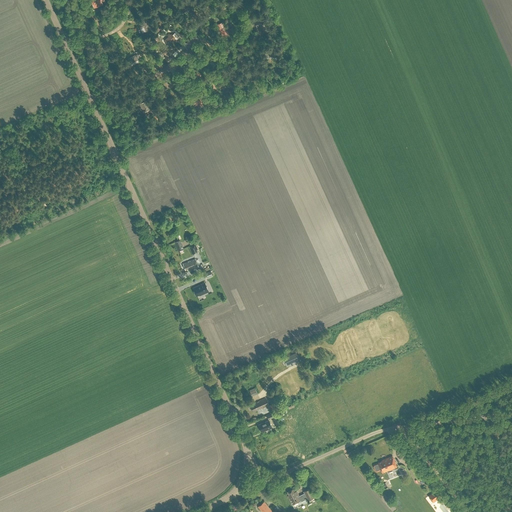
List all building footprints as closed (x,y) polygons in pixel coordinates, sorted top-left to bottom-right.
[(187,3),(184,4),(180,5),(183,12),(190,9),(187,3)] [(138,26),(142,34),(153,28),(148,18),(140,22),(142,24),(138,26)] [(256,25),(258,31),(266,28),(263,20),(252,23),(253,26),(256,25)] [(217,25),(224,37),(230,35),(227,29),(229,28),(227,25),(225,26),(223,22),(217,25)] [(164,40),(167,44),(175,37),(171,34),(164,40)] [(265,50),(265,58),(274,57),(273,49),(265,50)] [(131,58),(133,64),(140,61),(138,55),(135,56),(131,58)] [(195,66),(199,64),(200,67),(205,65),(202,59),(193,63),(195,66)] [(247,74),(249,81),(256,79),(255,76),(261,75),(259,71),(247,74)] [(163,83),(165,88),(175,83),(173,78),(163,83)] [(217,83),(219,88),(227,86),(225,80),(217,83)] [(193,100),(195,105),(199,103),(200,106),(204,104),(203,101),(204,101),(202,96),(193,100)] [(140,103),(144,112),(149,110),(145,101),(140,103)] [(180,240),(175,242),(178,251),(184,249),(180,240)] [(199,252),(195,243),(189,245),(193,255),(199,252)] [(182,263),(185,270),(187,269),(187,271),(198,266),(194,258),(182,263)] [(209,268),(204,270),(207,279),(213,276),(209,268)] [(194,289),(196,293),(197,292),(197,294),(209,289),(205,281),(196,285),(196,287),(194,289)] [(295,361),(296,362),(300,361),(296,353),(284,358),(287,365),(295,361)] [(250,405),(253,412),(257,410),(260,408),(260,409),(263,408),(269,405),(265,398),(260,400),(250,405)] [(272,427),(269,419),(258,424),(261,431),(272,427)] [(414,453),(409,456),(413,463),(418,460),(414,453)] [(376,470),(381,468),(383,472),(396,466),(392,455),(384,458),(384,459),(378,461),(379,462),(374,464),(373,465),(375,470),(376,470)] [(287,495),(292,504),(301,500),(296,490),(295,491),(294,488),(287,491),(288,494),(287,495)] [(310,488),(303,491),(307,500),(313,497),(314,497),(310,488)] [(428,496),(434,503),(442,496),(437,490),(428,496)] [(258,506),(262,511),(270,511),(272,511),(264,501),(258,506)]
